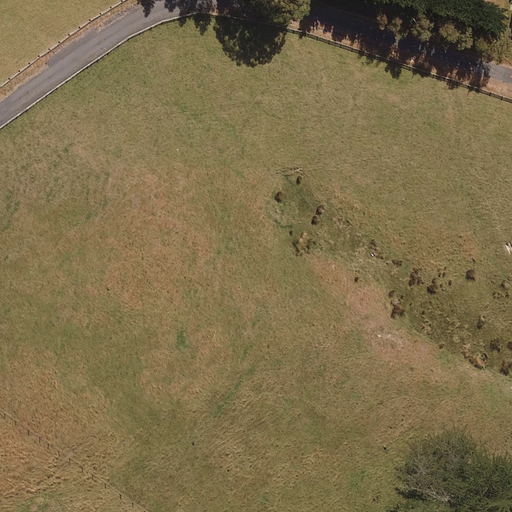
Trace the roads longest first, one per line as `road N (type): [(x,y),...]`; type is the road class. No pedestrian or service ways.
road 1 (track): [(511,75),(273,0)]
road 2 (track): [(197,0),(140,16),(0,115)]
